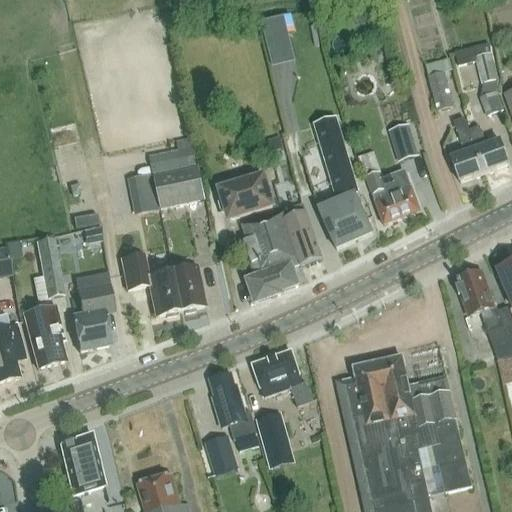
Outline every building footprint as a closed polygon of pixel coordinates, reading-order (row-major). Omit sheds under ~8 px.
[(487,119),(504,113),(496,94),(498,82),(490,46),(475,50),(477,58),(475,59),(482,90),(480,100),(487,119)] [(378,68),(387,63),(387,54),(380,48),(370,52),(370,62),(378,68)] [(426,67),(437,114),(454,110),(445,74),(452,73),(449,61),(426,67)] [(337,253),(373,237),(368,224),(372,222),(362,199),(361,199),(337,120),(313,127),(337,204),(319,212),(337,253)] [(460,186),(485,177),(469,133),(465,120),(454,124),(465,155),(451,161),(460,186)] [(389,133),(399,165),(418,159),(408,127),(389,133)] [(469,133),(485,177),(509,167),(500,143),(486,148),(479,129),(469,133)] [(199,169),(195,150),(151,160),(154,176),(189,169),(189,172),(199,169)] [(189,172),(155,179),(162,212),(206,203),(199,169),(189,172)] [(381,177),(380,174),(367,179),(375,203),(384,228),(420,214),(411,189),(410,189),(408,184),(402,169),(381,177)] [(220,213),(224,215),(226,214),(228,222),(274,208),(265,179),(219,194),(222,201),(220,202),(218,206),(220,213)] [(284,214),(301,268),(322,260),(305,214),(303,207),(284,214)] [(301,268),(284,214),(242,227),(245,239),(243,240),(244,244),(252,266),(250,266),(254,278),(247,280),(256,305),(283,295),(282,293),(298,287),(292,269),(299,267),(299,268),(301,268)] [(100,231),(84,234),(87,248),(103,245),(100,231)] [(54,241),(36,245),(47,302),(65,299),(54,241)] [(17,244),(6,246),(7,250),(9,260),(20,258),(17,244)] [(7,250),(0,251),(0,277),(12,276),(9,260),(7,250)] [(155,320),(180,315),(172,275),(148,280),(144,258),(121,263),(127,294),(149,290),(155,320)] [(511,266),(498,272),(511,306),(511,311),(510,313),(511,316),(511,266)] [(172,275),(180,315),(206,310),(197,269),(172,275)] [(481,315),(499,363),(511,358),(511,320),(507,308),(497,312),(496,309),(493,310),(491,307),(495,306),(491,294),(488,295),(481,275),(457,284),(459,290),(455,292),(458,300),(462,299),(469,319),(481,315)] [(113,312),(106,276),(74,283),(81,317),(72,319),(79,355),(111,349),(104,313),(113,312)] [(37,373),(67,365),(61,346),(64,345),(55,309),(23,318),(37,373)] [(16,365),(26,362),(17,327),(0,331),(0,385),(20,381),(16,365)] [(298,410),(313,404),(306,385),(303,386),(291,355),(254,368),(265,400),(291,390),(298,410)] [(408,389),(401,359),(353,369),(355,378),(336,383),(364,511),(431,511),(418,451),(434,447),(444,495),(472,489),(459,431),(460,431),(449,382),(444,379),(417,385),(417,387),(408,389)] [(234,444),(258,437),(251,414),(245,416),(237,389),(235,390),(231,377),(211,383),(216,401),(214,402),(222,431),(230,429),(234,444)] [(257,423),(270,473),(282,469),(279,457),(292,453),(281,416),(257,423)] [(73,494),(105,485),(92,436),(59,445),(73,494)] [(205,445),(215,478),(239,470),(228,438),(205,445)] [(189,511),(187,505),(181,507),(172,476),(138,486),(145,511),(189,511)]
